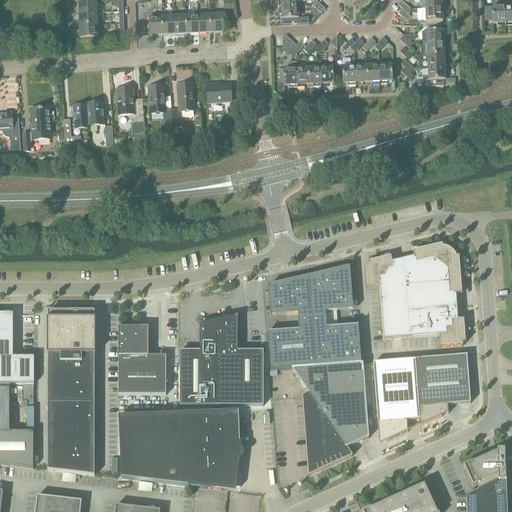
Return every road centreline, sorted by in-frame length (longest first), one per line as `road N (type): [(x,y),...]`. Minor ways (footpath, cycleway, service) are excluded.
road 1 (unclassified): [(0,289),(159,283),(285,255)]
road 2 (secondary): [(270,176),(134,197),(0,200)]
road 3 (secondary): [(511,107),(270,176)]
road 4 (unclassified): [(494,415),(299,511)]
road 5 (unclassified): [(470,225),(485,250),(494,415)]
road 6 (unclassified): [(285,255),(432,220),(470,225)]
road 7 (residential): [(133,60),(0,72)]
